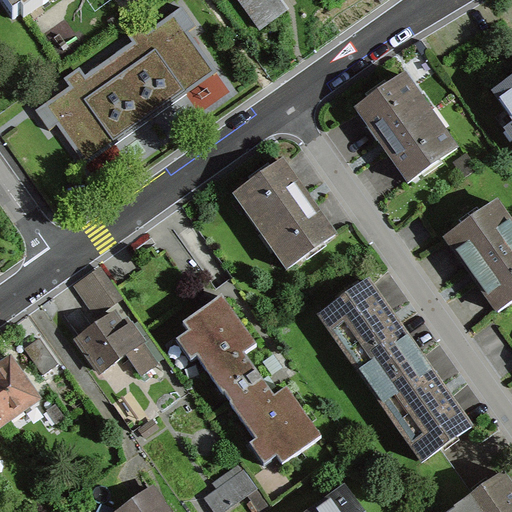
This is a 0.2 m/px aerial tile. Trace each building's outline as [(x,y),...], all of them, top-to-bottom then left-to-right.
[(0,0),(0,7),(14,27),(52,0),(0,0)] [(227,0),(264,57),(300,34),(278,0),(227,0)] [(167,23),(42,110),(80,165),(205,77),(167,23)] [(413,76),(355,116),(408,193),(466,154),(413,76)] [(511,90),(499,100),(511,117),(511,137),(511,139),(511,140),(511,90)] [(292,164),(237,202),(290,279),(346,241),(292,164)] [(511,224),(498,204),(444,242),(500,322),(511,313),(511,224)] [(370,398),(430,357),(378,282),(318,324),(370,398)] [(263,349),(229,302),(194,327),(199,335),(186,344),(201,364),(207,360),(266,444),(259,449),(272,468),(286,458),(291,466),(329,440),(294,392),(283,400),(252,357),(263,349)] [(11,353),(0,360),(0,427),(42,398),(11,353)] [(481,430),(430,357),(370,398),(422,471),(481,430)] [(511,511),(511,474),(457,511),(511,511)] [(170,511),(150,485),(113,511),(170,511)]
